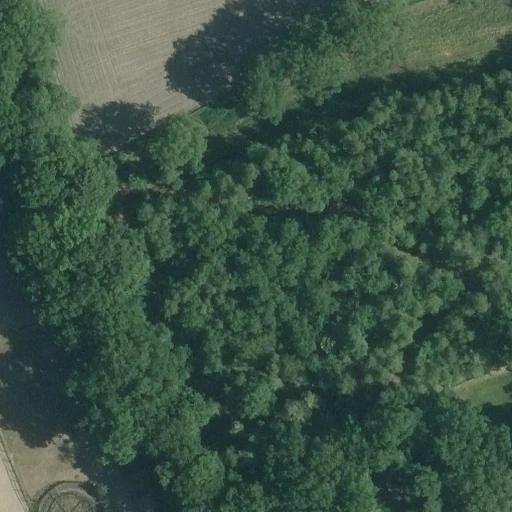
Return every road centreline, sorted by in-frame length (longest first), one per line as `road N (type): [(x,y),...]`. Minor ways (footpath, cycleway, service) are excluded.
road 1 (track): [(193,511),(102,326),(0,64)]
road 2 (track): [(511,484),(357,511)]
